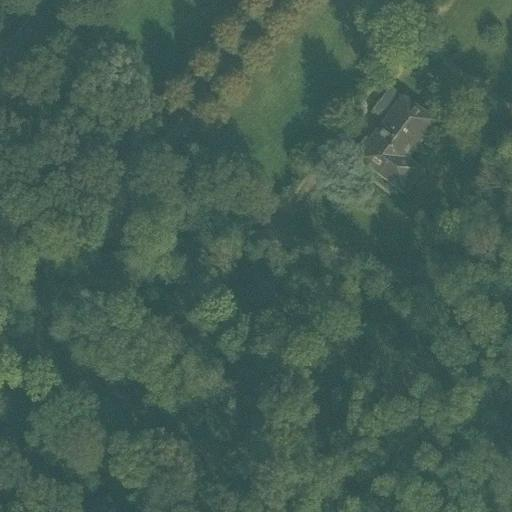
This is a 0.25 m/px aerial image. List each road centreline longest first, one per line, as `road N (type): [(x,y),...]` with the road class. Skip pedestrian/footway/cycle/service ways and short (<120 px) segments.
road 1 (unclassified): [(511,314),(253,239),(0,232)]
road 2 (unknown): [(356,269),(511,26)]
